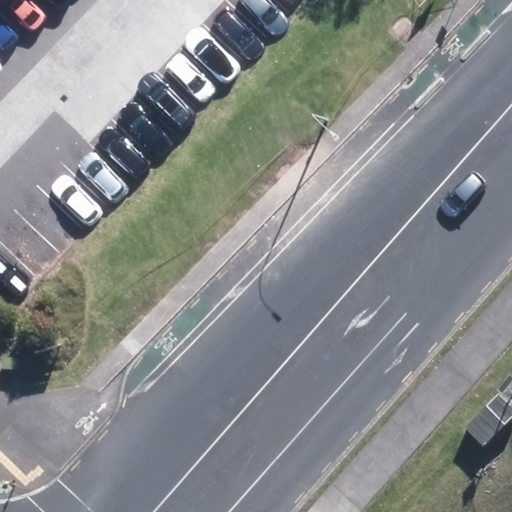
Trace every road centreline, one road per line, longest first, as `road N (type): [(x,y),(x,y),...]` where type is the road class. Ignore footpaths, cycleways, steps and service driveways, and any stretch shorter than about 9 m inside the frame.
road 1 (tertiary): [(70,511),(423,126),(511,63)]
road 2 (tertiary): [(511,199),(230,511)]
road 3 (unknown): [(98,0),(0,109)]
